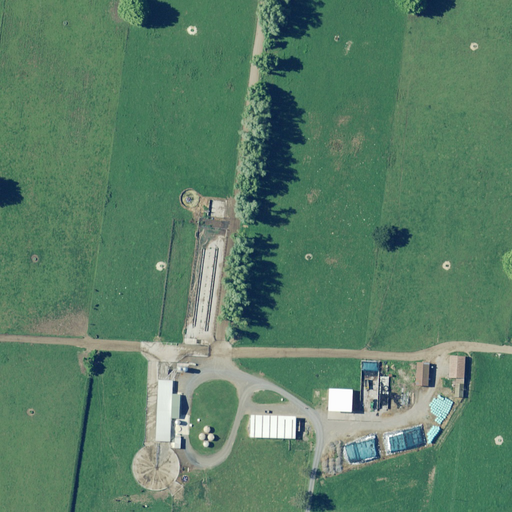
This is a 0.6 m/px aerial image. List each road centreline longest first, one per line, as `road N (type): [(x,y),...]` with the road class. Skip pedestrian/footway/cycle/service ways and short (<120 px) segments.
road 1 (track): [(265,0),(227,353)]
road 2 (track): [(511,357),(227,353)]
road 3 (track): [(227,353),(0,340)]
road 4 (track): [(301,511),(313,423),(291,400),(250,384),(227,353)]
